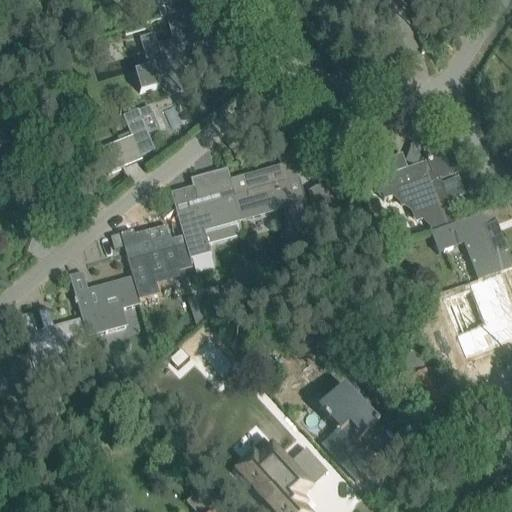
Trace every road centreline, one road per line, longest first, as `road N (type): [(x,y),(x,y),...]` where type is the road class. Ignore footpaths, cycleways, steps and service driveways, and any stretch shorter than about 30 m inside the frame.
road 1 (residential): [(0,306),(291,73)]
road 2 (residential): [(447,96),(291,73)]
